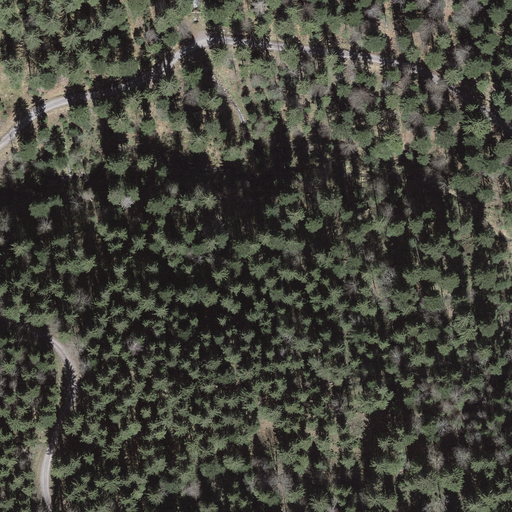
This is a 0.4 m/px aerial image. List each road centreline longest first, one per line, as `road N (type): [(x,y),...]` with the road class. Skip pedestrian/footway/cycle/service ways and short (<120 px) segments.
road 1 (track): [(0,145),(37,112),(108,94),(162,70),(195,43),(221,38),(431,76),(511,132)]
road 2 (track): [(49,511),(46,459),(72,393),(72,371),(64,354),(0,315)]
